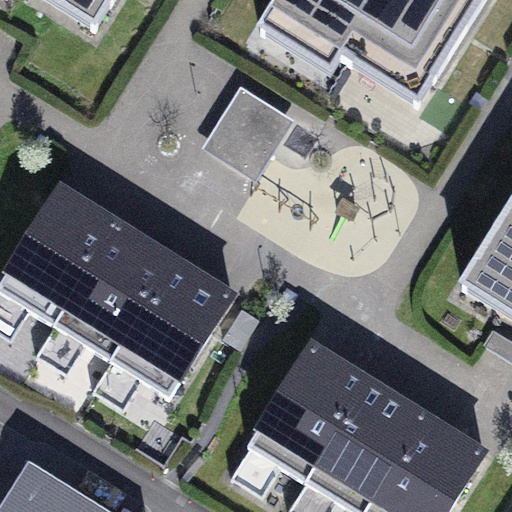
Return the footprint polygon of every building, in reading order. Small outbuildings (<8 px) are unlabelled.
[(42,0),(97,34),(118,0),(42,0)] [(287,0),(275,20),(418,110),(465,36),(487,0),(287,0)] [(205,156),(259,188),(296,126),(243,94),(205,156)] [(120,230),(64,194),(0,292),(0,294),(56,330),(120,230)] [(511,213),(479,266),(511,287),(511,213)] [(177,266),(120,230),(56,330),(112,367),(177,266)] [(233,303),(177,266),(112,367),(169,403),(233,303)] [(369,386),(311,349),(246,452),(304,489),(369,386)] [(370,511),(427,422),(369,386),(304,489),(340,511),(370,511)] [(451,511),(485,459),(427,422),(370,511),(451,511)] [(98,511),(31,469),(3,511),(98,511)]
